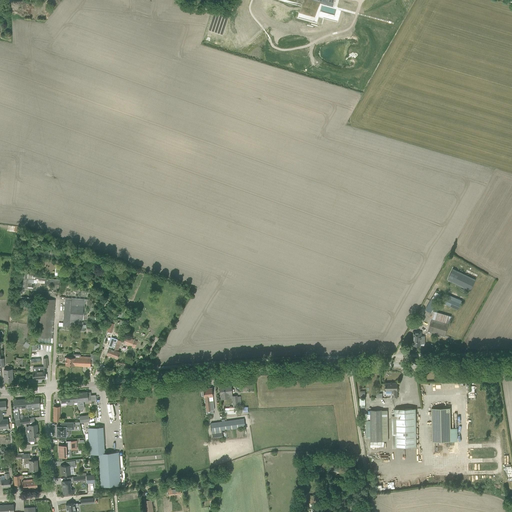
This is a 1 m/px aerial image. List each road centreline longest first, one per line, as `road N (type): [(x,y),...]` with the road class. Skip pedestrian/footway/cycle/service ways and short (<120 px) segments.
road 1 (tertiary): [(48,389),(225,370),(511,362)]
road 2 (track): [(52,495),(128,491),(282,448),(363,459)]
road 3 (track): [(351,357),(375,511)]
road 4 (track): [(511,507),(499,497),(431,486),(371,495)]
